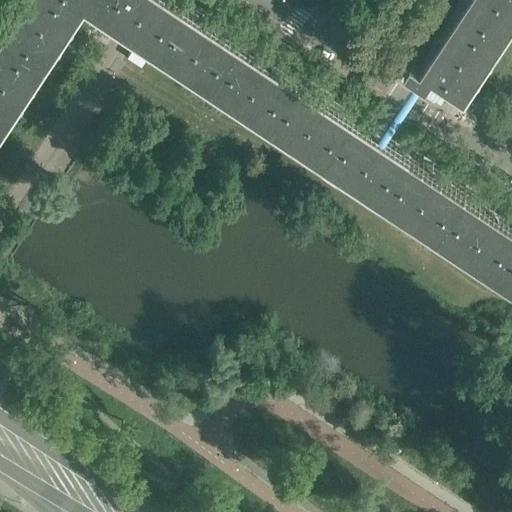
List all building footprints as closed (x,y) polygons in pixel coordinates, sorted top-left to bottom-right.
[(0,126),(84,0),(90,0),(114,16),(124,0),(34,0),(0,52),(0,126)] [(511,230),(164,0),(162,0),(140,33),(141,34),(169,52),(179,59),(188,65),(197,71),(226,90),(235,96),(244,102),(254,109),(281,127),(292,134),(300,139),(310,146),(338,164),(349,171),(357,177),(367,184),(394,202),(405,208),(413,214),(423,221),(451,239),(461,246),(469,251),(480,258),(507,276),(511,279),(511,230)] [(431,66),(430,67),(448,80),(465,90),(474,76),(481,66),(487,57),(493,47),(511,20),(511,18),(511,0),(475,0),(431,66)] [(420,61),(421,61),(411,54),(410,55),(407,60),(405,64),(414,70),(420,61)] [(413,68),(369,135),(377,140),(420,73),(413,68)]
